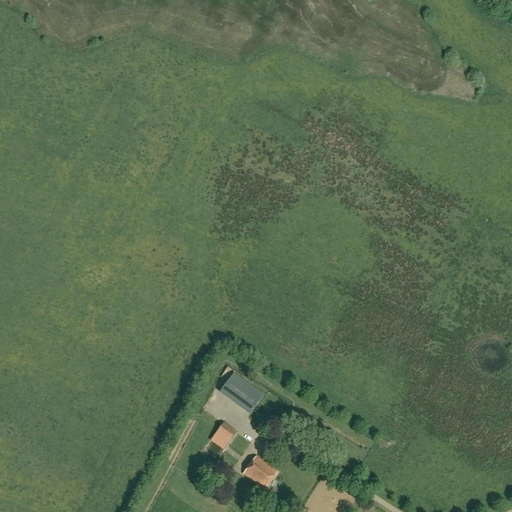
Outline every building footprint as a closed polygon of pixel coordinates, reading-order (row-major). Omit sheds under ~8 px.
[(234,375),(221,392),(251,413),(263,396),(234,375)] [(242,422),(247,414),(240,410),(235,418),(242,422)] [(230,442),(236,433),(224,424),(217,432),(230,442)] [(245,435),(242,439),(238,436),(223,456),(236,465),(254,441),(245,435)] [(256,457),(251,464),(252,465),(249,469),(248,468),(244,475),(265,490),(278,472),(256,457)]
